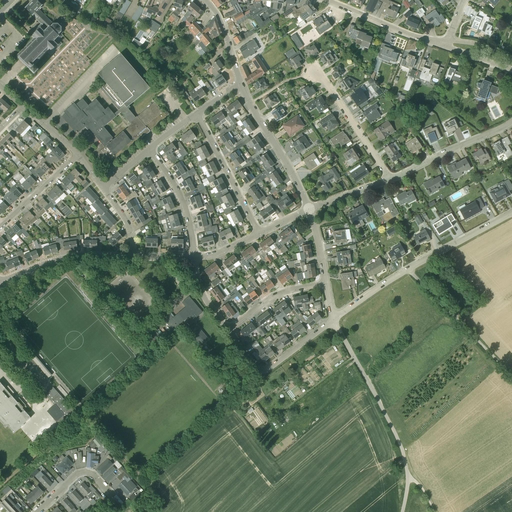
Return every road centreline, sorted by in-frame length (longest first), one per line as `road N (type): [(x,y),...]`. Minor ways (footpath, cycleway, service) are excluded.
road 1 (unclassified): [(402,511),(408,477),(400,443),(334,319)]
road 2 (unclassified): [(511,375),(407,269)]
road 3 (residential): [(310,210),(240,83)]
road 4 (residential): [(227,331),(257,371),(334,319)]
road 5 (residential): [(0,281),(61,258),(132,256)]
road 6 (residential): [(389,179),(511,121)]
road 7 (residential): [(258,233),(196,114)]
road 8 (residential): [(389,179),(312,72)]
road 9 (residential): [(444,43),(322,0)]
